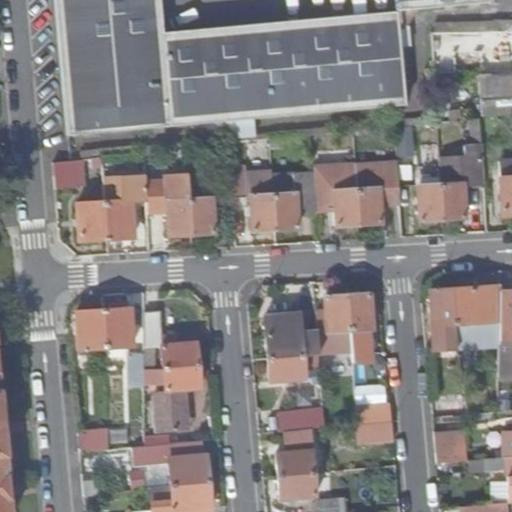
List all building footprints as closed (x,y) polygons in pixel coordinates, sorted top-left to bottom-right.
[(163,0),(62,0),(75,133),(410,107),(403,15),(167,36),(163,0)] [(402,0),(403,15),(432,11),(431,0),(402,0)] [(431,0),(432,11),(494,5),(493,0),(431,0)] [(498,74),(508,74),(507,64),(497,65),(498,74)] [(511,73),(508,74),(498,74),(499,117),(511,115),(511,73)] [(262,151),(272,150),(271,139),(261,140),(262,151)] [(271,139),(272,150),(281,149),(280,139),(271,139)] [(463,181),(484,180),(482,142),(463,143),(464,158),(440,159),(442,184),(444,219),(465,217),(463,181)] [(187,150),(188,159),(199,158),(199,149),(187,150)] [(55,161),(57,188),(96,185),(95,168),(105,167),(104,160),(94,161),(94,157),(55,161)] [(104,160),(105,167),(114,166),(113,159),(104,160)] [(380,201),(401,200),(398,161),(356,165),(359,224),(381,223),(380,201)] [(506,216),(511,215),(511,162),(502,163),(506,216)] [(338,225),(359,224),(356,165),(314,168),(314,173),(316,211),(337,210),(338,225)] [(253,229),(276,227),(273,175),(273,172),(247,173),(247,168),(231,169),(232,197),(251,196),(252,207),(246,207),(246,216),(252,216),(253,229)] [(298,212),(316,211),(314,173),(273,175),(276,227),(299,226),(298,212)] [(171,235),(193,233),(190,200),(189,175),(167,176),(171,235)] [(107,201),(108,239),(135,237),(132,199),(148,198),(147,176),(105,178),(107,201)] [(420,220),(444,219),(442,184),(418,186),(420,220)] [(190,200),(193,233),(215,232),(213,198),(190,200)] [(82,240),(108,239),(107,201),(79,203),(82,240)] [(498,341),(508,341),(508,331),(511,331),(511,285),(511,268),(499,270),(499,286),(498,337),(498,341)] [(457,340),(498,337),(499,286),(454,289),(457,340)] [(458,348),(457,340),(454,289),(430,290),(434,349),(458,348)] [(351,330),(366,329),(373,328),(370,293),(349,294),(351,330)] [(352,340),(351,330),(349,294),(327,296),(328,312),(317,313),(318,327),(319,342),(352,340)] [(104,309),(105,347),(132,345),(129,307),(104,309)] [(79,348),(105,347),(104,309),(77,310),(79,348)] [(165,367),(199,364),(197,343),(179,344),(178,332),(162,333),(160,311),(142,312),(142,346),(163,345),(165,367)] [(320,355),(319,342),(318,327),(301,328),(300,315),(265,317),(268,359),(303,356),(320,355)] [(352,340),(352,346),(367,345),(366,329),(351,330),(352,340)] [(511,340),(508,341),(498,341),(498,377),(511,376),(511,340)] [(143,386),(143,368),(142,359),(142,352),(125,353),(127,387),(143,386)] [(303,356),(268,359),(270,381),(304,379),(303,356)] [(143,368),(153,367),(152,359),(142,359),(143,368)] [(165,367),(166,384),(167,389),(157,390),(157,428),(186,427),(184,388),(200,387),(199,364),(165,367)] [(143,386),(166,384),(165,367),(153,367),(143,368),(143,386)] [(0,511),(10,511),(0,389),(0,511)] [(389,419),(393,419),(391,402),(357,405),(358,422),(389,419)] [(310,427),(325,426),(324,409),(279,413),(280,431),(285,430),(310,427)] [(358,422),(352,423),(355,446),(392,441),(389,419),(358,422)] [(278,476),(313,473),(310,427),(285,430),(287,452),(275,453),(278,476)] [(80,452),(108,449),(107,429),(78,431),(80,452)] [(437,462),(468,460),(465,431),(435,435),(437,462)] [(171,485),(208,482),(205,455),(200,455),(199,439),(142,445),(130,446),(132,467),(169,464),(171,485)] [(506,456),(482,458),(484,472),(507,470),(506,456)] [(313,473),(278,476),(280,498),(315,495),(313,473)] [(172,511),(173,510),(210,507),(208,482),(171,485),(162,486),(149,488),(151,509),(151,511),(172,511)] [(344,511),(343,498),(317,501),(318,511),(344,511)] [(506,511),(506,502),(463,507),(462,511),(506,511)]
